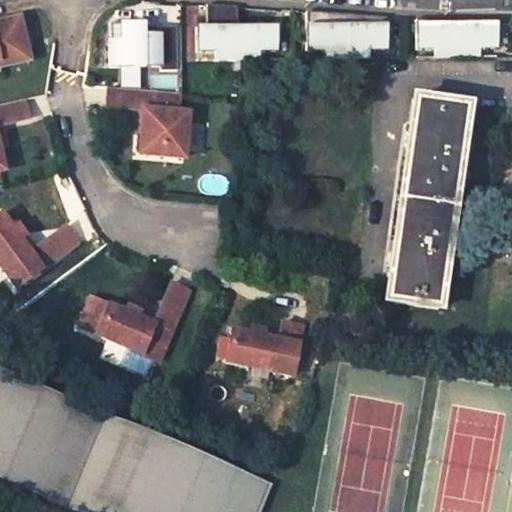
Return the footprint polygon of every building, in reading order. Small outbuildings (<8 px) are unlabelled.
[(208,26),(207,6),(197,5),(198,26),(208,26)] [(278,52),(277,25),(239,26),(238,7),(207,6),(208,26),(198,26),(198,62),(261,62),(261,52),(278,52)] [(388,50),(388,18),(370,16),(314,12),(308,12),(309,53),(325,52),(325,61),(371,61),(371,51),(388,50)] [(0,66),(27,61),(17,17),(0,20),(0,66)] [(178,69),(177,25),(145,26),(145,20),(120,21),(120,38),(110,38),(110,66),(122,66),(122,88),(141,89),(140,67),(162,66),(162,70),(178,69)] [(499,49),(499,22),(481,22),(450,22),(429,20),(419,20),(419,52),(436,51),(437,60),(481,60),(481,50),(499,49)] [(120,38),(120,21),(110,21),(110,38),(120,38)] [(130,110),(131,89),(105,87),(103,108),(130,110)] [(181,92),(131,89),(130,110),(128,134),(139,135),(138,155),(184,159),(188,113),(179,112),(181,92)] [(30,118),(26,99),(0,104),(0,116),(2,125),(30,118)] [(466,106),(412,99),(405,150),(391,251),(384,302),(438,310),(443,269),(450,270),(454,242),(447,241),(457,175),(463,176),(467,148),(461,146),(466,106)] [(0,214),(0,270),(14,290),(55,259),(44,242),(29,253),(19,239),(24,236),(17,225),(11,229),(0,214)] [(44,242),(55,259),(77,244),(65,227),(44,242)] [(188,291),(170,283),(159,307),(178,315),(178,316),(188,291)] [(158,363),(178,315),(159,307),(153,324),(137,317),(139,311),(126,306),(123,312),(105,304),(104,306),(89,298),(77,328),(158,363)] [(224,363),(292,376),(301,326),(281,322),(277,339),(262,337),(263,330),(249,327),(248,334),(230,330),(224,363)] [(0,479),(64,506),(77,511),(255,511),(267,485),(102,416),(0,373),(0,479)]
